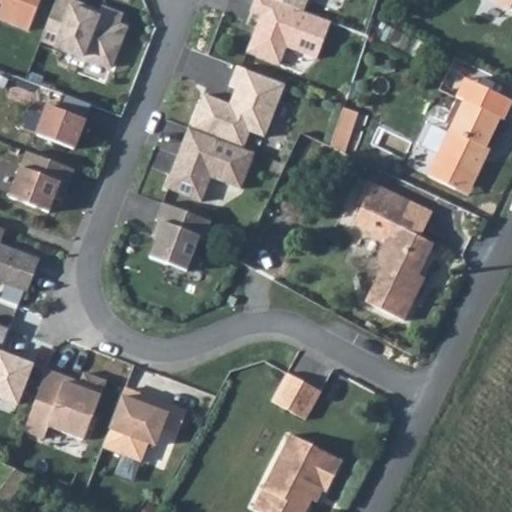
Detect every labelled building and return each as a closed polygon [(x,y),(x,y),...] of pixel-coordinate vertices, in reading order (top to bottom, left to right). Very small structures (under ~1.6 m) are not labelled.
[(0,0),(0,21),(29,32),(41,0),(0,0)] [(75,0),(57,0),(41,43),(111,70),(126,31),(118,27),(121,18),(101,10),(97,20),(86,15),(88,10),(74,5),(75,0)] [(262,0),(253,0),(248,15),(258,18),(244,56),(277,68),(283,51),(314,63),(329,26),(300,15),(262,0)] [(262,0),(300,15),(305,0),(262,0)] [(511,0),(492,0),(490,5),(511,15),(511,0)] [(203,98),(189,132),(242,152),(248,135),(263,141),(283,88),(235,70),(228,90),(241,95),(235,110),(203,98)] [(459,76),(448,98),(461,104),(497,121),(508,100),(459,76)] [(73,152),(90,108),(62,97),(56,111),(47,108),(36,137),(73,152)] [(428,178),(467,194),(486,152),(483,151),(497,121),(461,104),(428,178)] [(341,113),(336,132),(350,136),(356,118),(341,113)] [(189,132),(187,131),(164,191),(200,205),(209,181),(239,192),(253,156),(242,152),(189,132)] [(329,152),(343,158),(350,136),(336,132),(329,152)] [(61,203),(73,172),(26,154),(8,200),(48,215),(53,200),(61,203)] [(379,266),(396,231),(394,230),(405,205),(372,190),(353,231),(370,238),(372,235),(386,242),(378,261),(379,266)] [(161,205),(154,223),(161,225),(148,260),(186,274),(199,240),(203,242),(210,224),(161,205)] [(396,231),(419,242),(430,217),(408,207),(396,231)] [(0,250),(0,242),(4,232),(0,230),(0,284),(26,294),(39,262),(8,249),(6,253),(0,250)] [(379,266),(380,274),(364,307),(401,324),(416,293),(411,291),(416,280),(431,248),(419,242),(396,231),(379,266)] [(411,291),(416,293),(421,282),(416,280),(411,291)] [(8,331),(0,327),(0,400),(16,406),(31,367),(0,354),(0,347),(1,348),(8,331)] [(81,440),(102,381),(80,371),(75,381),(43,369),(22,431),(41,438),(44,428),(81,440)] [(270,399),(305,419),(320,392),(285,373),(270,399)] [(327,396),(348,396),(348,375),(328,375),(327,396)] [(174,433),(182,411),(120,387),(99,446),(140,460),(144,444),(150,444),(158,427),(174,433)] [(261,488),(272,494),(262,511),(303,511),(310,499),(306,496),(312,484),(321,489),(339,460),(290,434),(261,488)] [(28,477),(14,471),(0,489),(0,499),(7,505),(28,477)] [(310,499),(314,501),(321,489),(312,484),(306,496),(310,499)] [(250,507),(260,511),(262,511),(272,494),(261,488),(250,507)]
